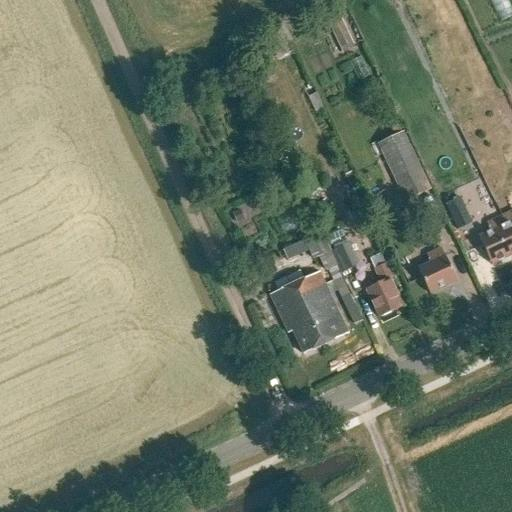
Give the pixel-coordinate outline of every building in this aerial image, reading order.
[(511,0),(492,0),(501,19),(511,14),(511,0)] [(404,131),(379,143),(406,200),(432,188),(404,131)] [(231,215),(236,224),(243,221),(239,211),(231,215)] [(511,212),(501,218),(511,242),(511,212)] [(478,238),(492,266),(511,256),(511,242),(501,218),(487,225),(490,232),(478,238)] [(333,251),(324,232),(307,239),(315,259),(333,251)] [(355,235),(334,242),(344,268),(364,261),(355,235)] [(418,270),(430,295),(457,282),(441,249),(427,256),(430,264),(418,270)] [(381,284),(366,291),(379,319),(402,308),(390,281),(393,279),(386,265),(374,270),(381,284)] [(293,333),(303,356),(349,335),(320,273),(270,296),(288,335),(293,333)]
